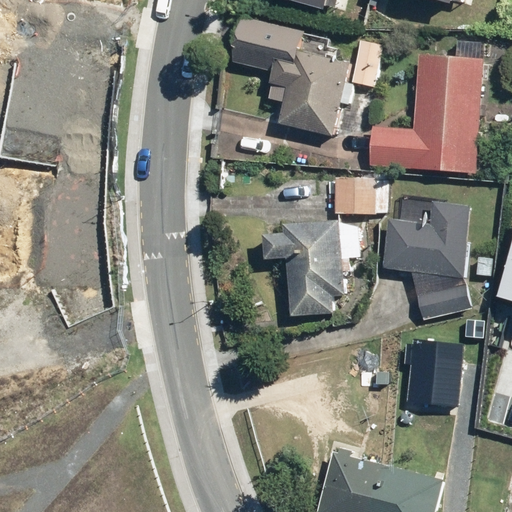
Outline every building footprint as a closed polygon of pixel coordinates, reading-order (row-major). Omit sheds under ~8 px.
[(0,0),(0,3),(48,13),(51,0),(0,0)] [(371,113),(376,86),(381,87),(390,43),(368,39),(363,61),(336,55),(341,35),(254,15),(244,61),(281,69),(274,98),(290,101),(285,124),(344,136),(350,108),(371,113)] [(381,125),(380,165),(485,169),(491,41),(461,39),(461,53),(425,52),(422,127),(381,125)] [(23,87),(17,85),(0,121),(0,151),(37,169),(67,105),(54,99),(60,85),(31,71),(23,87)] [(343,176),(342,213),(394,214),(395,177),(343,176)] [(424,299),(477,301),(480,201),(406,199),(406,217),(398,217),(397,267),(425,268),(424,299)] [(274,230),(274,257),(298,257),(298,314),(345,314),(345,293),(356,293),(356,258),(369,258),(369,218),(297,217),(297,230),(274,230)] [(511,229),(490,310),(511,316),(511,229)] [(69,254),(14,243),(0,311),(0,323),(53,334),(69,254)] [(465,348),(414,342),(408,401),(459,407),(465,348)] [(29,418),(0,411),(0,448),(27,454),(28,447),(80,457),(94,383),(38,373),(29,418)] [(446,511),(454,475),(339,455),(328,511),(446,511)]
